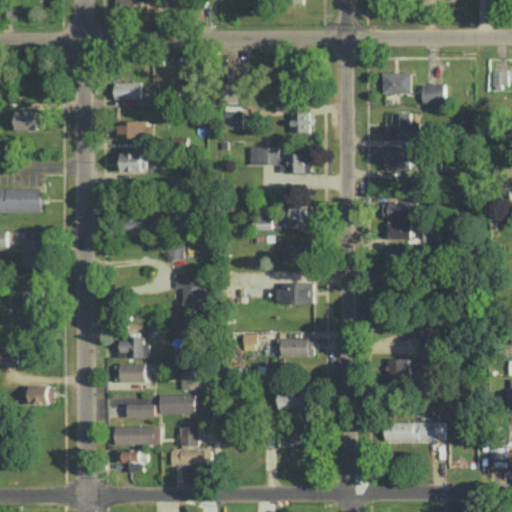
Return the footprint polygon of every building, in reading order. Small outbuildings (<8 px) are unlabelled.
[(149,0),(116,0),(116,12),(149,12),(149,0)] [(191,13),(190,0),(167,0),(168,14),(191,13)] [(249,65),(229,66),(229,79),(250,79),(249,65)] [(510,84),(509,69),(494,70),(495,85),(510,84)] [(385,71),(385,92),(413,92),(413,72),(385,71)] [(143,81),(116,81),(117,98),(143,98),(143,81)] [(424,83),(424,102),(447,101),(446,83),(424,83)] [(245,105),(227,104),(226,128),(244,128),(245,105)] [(15,129),(40,129),(40,110),(15,110),(15,129)] [(312,131),(312,111),(293,111),(293,131),(312,131)] [(421,133),(421,121),(412,121),(413,112),(394,112),(394,120),(388,120),(388,133),(421,133)] [(119,121),(119,137),(155,136),(154,120),(119,121)] [(251,163),(280,163),(280,145),(252,145),(251,163)] [(387,168),(416,168),(416,149),(387,148),(387,168)] [(144,170),(144,151),(119,151),(119,170),(144,170)] [(308,151),(289,152),(290,156),(282,156),(282,172),(308,171),(308,151)] [(0,210),(44,210),(43,186),(0,186),(0,210)] [(385,216),(419,217),(420,200),(385,200),(385,216)] [(316,219),(316,203),(292,203),(293,208),(283,209),(284,220),(316,219)] [(127,228),(143,228),(143,214),(127,215),(127,228)] [(274,229),(275,216),(255,215),(255,228),(274,229)] [(412,237),(412,220),(388,220),(388,237),(412,237)] [(425,241),(442,240),(441,228),(425,228),(425,241)] [(45,237),(24,238),(24,266),(45,266),(45,237)] [(184,244),(169,243),(169,258),(183,258),(184,244)] [(282,260),(315,259),(315,243),(282,245),(282,260)] [(386,262),(414,262),(414,244),(386,244),(386,262)] [(177,287),(185,287),(185,310),(206,310),(207,272),(177,271),(177,287)] [(388,292),(405,290),(404,277),(386,279),(388,292)] [(25,308),(44,307),(43,278),(24,279),(25,308)] [(283,282),(284,303),(316,302),(315,281),(283,282)] [(150,336),(164,336),(164,320),(150,321),(150,336)] [(437,325),(421,326),(422,357),(438,356),(437,325)] [(258,332),(245,332),(245,349),(259,348),(258,332)] [(316,337),(281,336),(280,354),(316,355),(316,337)] [(122,355),(151,356),(151,338),(122,338),(122,355)] [(18,361),(18,345),(1,345),(1,362),(18,361)] [(390,376),(412,377),(412,358),(390,357),(390,376)] [(148,362),(117,362),(116,380),(147,381),(148,362)] [(201,389),(201,369),(183,369),(183,389),(201,389)] [(56,384),(31,384),(31,402),(56,402),(56,384)] [(310,409),(310,387),(281,386),(281,409),(310,409)] [(196,412),(196,393),(160,393),(161,412),(196,412)] [(157,415),(157,402),(128,402),(129,416),(157,415)] [(387,439),(447,438),(447,420),(387,421),(387,439)] [(117,424),(116,442),(162,443),(162,425),(117,424)] [(182,444),(200,444),(201,425),(182,425),(182,444)] [(311,442),(311,427),(282,427),(282,442),(311,442)] [(149,447),(119,448),(119,461),(149,460),(149,447)] [(173,463),(213,462),(213,448),(173,449),(173,463)] [(146,470),(145,461),(130,461),(130,471),(146,470)]
